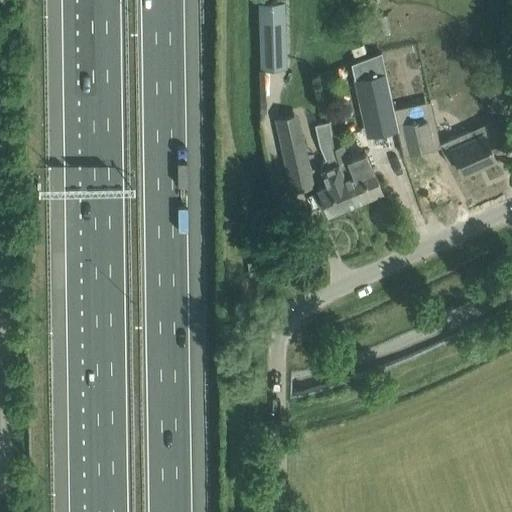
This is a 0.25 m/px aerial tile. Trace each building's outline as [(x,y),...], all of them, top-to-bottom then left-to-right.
[(284,3),(260,4),(262,70),(287,69),(284,3)] [(293,115),(274,119),(290,191),(313,185),(303,141),(299,142),(293,115)] [(401,122),(407,153),(433,148),(426,117),(401,122)] [(398,155),(393,133),(390,118),(365,123),(369,138),(379,136),(384,158),(398,155)] [(328,122),(316,125),(320,144),(329,166),(321,169),(328,184),(317,188),(328,213),(355,202),(338,162),(335,153),(334,147),(328,122)] [(471,129),(440,143),(451,168),(458,165),(462,173),(495,158),(487,140),(483,132),(474,136),(471,129)] [(338,162),(355,202),(382,191),(372,166),(371,166),(365,151),(348,158),(342,144),(334,147),(335,153),(338,162)]
